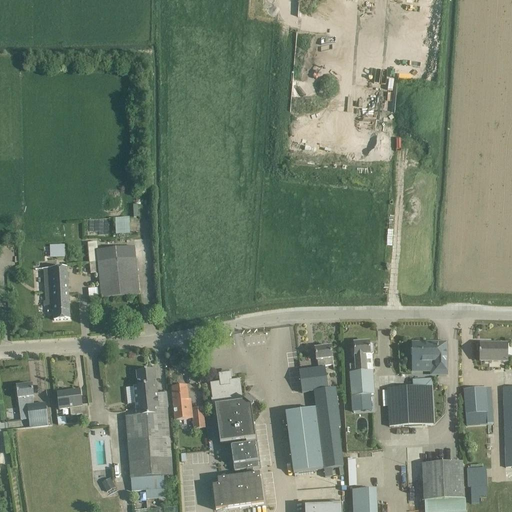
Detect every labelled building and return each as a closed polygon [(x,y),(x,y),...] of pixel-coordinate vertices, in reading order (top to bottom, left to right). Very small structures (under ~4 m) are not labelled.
[(114,234),(128,234),(127,217),(114,218),(114,234)] [(139,296),(136,260),(135,248),(97,251),(96,243),(87,244),(90,274),(98,273),(100,299),(139,296)] [(63,245),(43,246),(44,259),(64,258),(63,245)] [(70,320),(68,283),(67,269),(41,271),(43,303),(52,303),(53,321),(70,320)] [(369,344),(354,345),(354,350),(351,350),(352,357),(355,356),(355,365),(350,365),(350,374),(349,374),(352,410),(372,408),(371,396),(374,396),(373,372),(366,372),(365,356),(370,356),(370,355),(372,355),(374,353),(373,345),(371,344),(369,344)] [(413,344),(413,364),(434,364),(434,373),(446,373),(446,344),(436,344),(436,346),(425,346),(425,344),(413,344)] [(494,345),(480,345),(480,363),(507,363),(508,344),(494,344),(494,345)] [(318,369),(324,368),(324,367),(333,366),(332,359),(330,348),(315,349),(317,361),(318,369)] [(324,368),(318,369),(298,371),(302,395),(313,393),(315,410),(285,414),(293,474),(324,470),(324,478),(331,478),(330,470),(343,468),(338,428),(341,428),(336,389),(327,390),(324,368)] [(134,388),(125,389),(127,405),(136,404),(136,412),(136,416),(126,417),(130,480),(131,491),(146,490),(164,489),(163,477),(173,477),(168,409),(166,394),(157,395),(155,371),(137,373),(138,387),(134,388)] [(223,377),(223,374),(218,375),(219,383),(210,384),(213,407),(215,407),(220,444),(242,441),(243,446),(231,448),(234,472),(246,470),(247,476),(217,480),(218,486),(212,487),(215,511),(222,511),(265,506),(260,474),(253,475),(252,470),(259,469),(255,444),(246,446),(245,440),(256,439),(251,407),(254,404),(247,399),(245,402),(243,402),(240,380),(231,381),(230,376),(223,377)] [(389,427),(428,426),(435,425),(432,380),(412,381),(412,388),(387,389),(389,427)] [(17,387),(18,399),(19,407),(27,406),(29,421),(47,419),(45,404),(34,405),(33,398),(33,397),(32,385),(17,387)] [(172,389),(175,421),(193,419),(191,401),(188,401),(187,390),(188,390),(187,387),(172,389)] [(463,390),(466,427),(493,425),(491,388),(463,390)] [(511,388),(502,388),(505,468),(511,467),(511,388)] [(59,410),(69,409),(70,418),(82,416),(83,421),(89,420),(87,406),(81,407),(79,391),(57,394),(59,410)] [(463,463),(422,465),(424,502),(464,501),(463,463)] [(468,470),(467,470),(468,489),(470,489),(471,505),(480,504),(479,496),(486,496),(485,469),(473,470),(468,470)] [(110,479),(101,484),(106,493),(114,489),(110,479)] [(164,489),(146,490),(146,500),(159,499),(165,499),(164,489)] [(353,511),(377,511),(377,491),(352,492),(353,511)]
